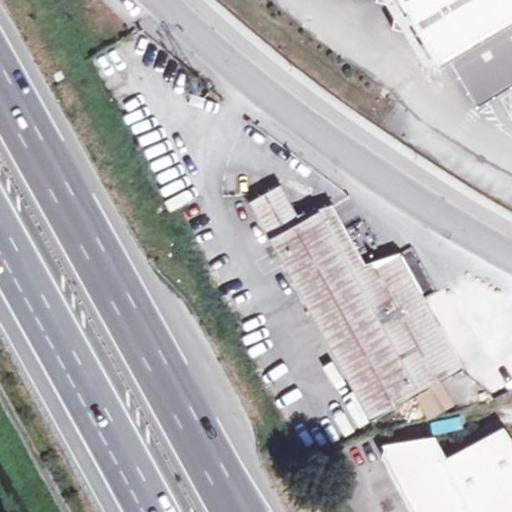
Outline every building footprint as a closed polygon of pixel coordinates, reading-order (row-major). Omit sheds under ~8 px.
[(511,23),(511,0),(383,0),(383,3),(397,6),(406,8),(399,31),(420,36),(439,67),(511,23)] [(391,28),(399,31),(406,8),(397,6),(391,28)] [(278,188),(250,202),(370,417),(460,367),(397,256),(366,273),(329,207),(299,224),(278,188)] [(414,394),(424,417),(445,408),(434,385),(414,394)] [(438,440),(389,447),(422,511),(511,511),(511,436),(508,430),(450,462),(438,440)]
